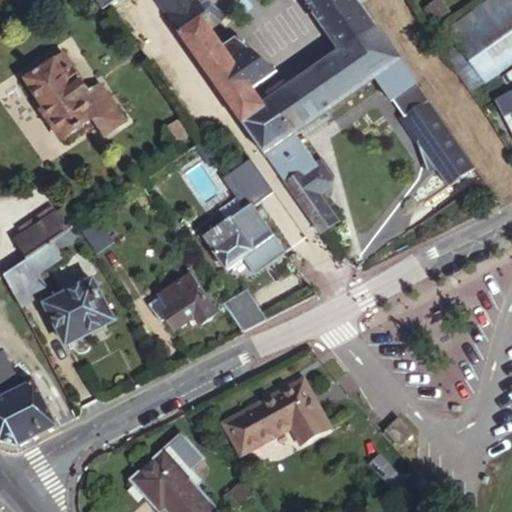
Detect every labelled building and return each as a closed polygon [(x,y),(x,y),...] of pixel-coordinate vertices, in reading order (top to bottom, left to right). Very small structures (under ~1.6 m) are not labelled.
[(154,0),(157,4),(166,18),(169,23),(175,29),(182,37),(180,38),(220,95),(298,204),(324,240),(343,226),(331,208),(328,210),(321,200),(331,193),(335,193),(337,185),(325,167),(320,170),(297,137),(302,133),(329,114),(380,78),(397,102),(399,101),(411,118),(433,102),(361,0),(304,0),(342,55),(266,107),(254,91),(280,72),(254,53),(236,41),(231,45),(210,17),(216,12),(207,0),(154,0)] [(511,0),(491,0),(447,30),(456,44),(442,54),(470,94),(511,65),(511,0)] [(439,5),(426,13),(435,26),(447,17),(439,5)] [(62,61),(25,87),(65,144),(92,125),(103,140),(125,125),(98,88),(86,95),(62,61)] [(329,114),(302,133),(307,145),(338,123),(329,114)] [(452,191),(480,171),(443,117),(426,129),(450,163),(438,171),(452,191)] [(164,131),(174,146),(186,138),(176,123),(164,131)] [(215,156),(204,142),(203,143),(197,147),(207,162),(215,156)] [(274,240),(237,188),(225,198),(237,216),(207,240),(230,271),(246,260),(274,240)] [(16,236),(33,258),(38,255),(47,249),(66,236),(49,214),(16,236)] [(78,241),(71,232),(66,236),(47,249),(53,257),(78,241)] [(274,240),(246,260),(256,274),(284,254),(274,240)] [(195,265),(178,241),(164,251),(181,275),(195,265)] [(38,255),(33,258),(1,280),(18,311),(44,298),(34,279),(57,264),(53,257),(47,249),(38,255)] [(220,315),(193,279),(152,306),(160,316),(162,315),(177,334),(197,320),(202,327),(220,315)] [(67,349),(112,325),(91,285),(81,290),(78,284),(61,294),(64,300),(45,310),(67,349)] [(246,292),(224,307),(245,336),(269,324),(246,292)] [(20,451),(62,430),(37,384),(21,391),(2,364),(0,365),(0,444),(4,450),(20,451)] [(305,379),(226,423),(242,454),(292,427),(301,444),(331,429),(305,379)] [(404,449),(417,440),(405,424),(392,434),(404,449)] [(166,455),(133,485),(158,511),(215,511),(216,511),(197,490),(203,484),(193,474),(204,464),(185,442),(168,456),(166,455)]
